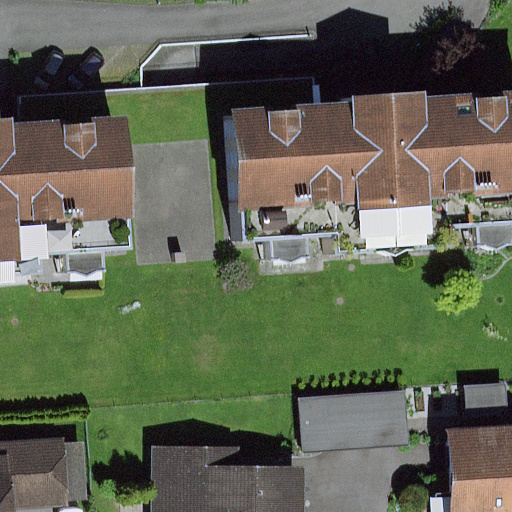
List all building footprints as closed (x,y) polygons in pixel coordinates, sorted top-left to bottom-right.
[(511,118),(235,128),(240,253),(511,243),(511,118)] [(123,138),(0,143),(0,270),(129,265),(123,138)] [(407,400),(311,408),(315,455),(410,448),(407,400)] [(511,511),(511,429),(458,433),(463,511),(511,511)] [(0,511),(79,511),(75,443),(0,447),(0,511)] [(172,457),(170,511),(311,511),(312,475),(248,474),(248,459),(172,457)]
